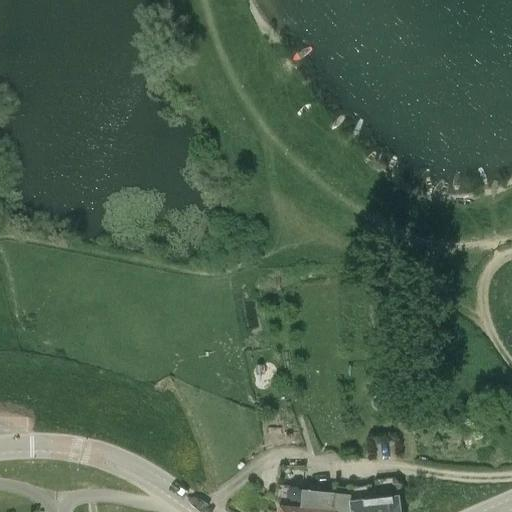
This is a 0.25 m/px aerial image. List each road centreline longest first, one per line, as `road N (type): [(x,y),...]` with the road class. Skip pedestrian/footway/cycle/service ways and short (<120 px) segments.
road 1 (tertiary): [(196,511),(92,456),(0,449)]
road 2 (track): [(511,254),(497,261),(482,287),(485,322),(511,366)]
